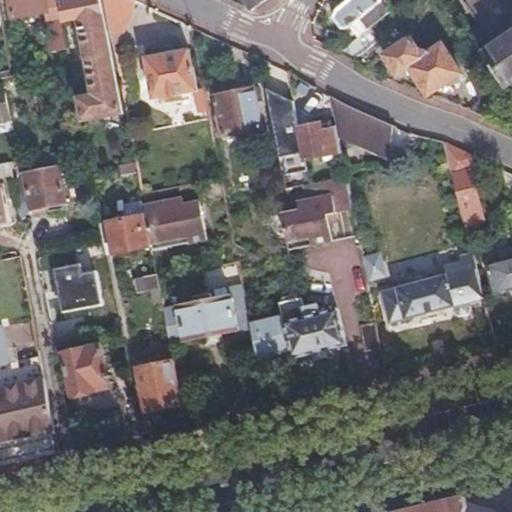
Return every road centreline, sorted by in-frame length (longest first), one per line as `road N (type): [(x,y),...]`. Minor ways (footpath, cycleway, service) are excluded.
road 1 (primary): [(136,511),(511,416)]
road 2 (residential): [(279,40),(378,98),(511,151)]
